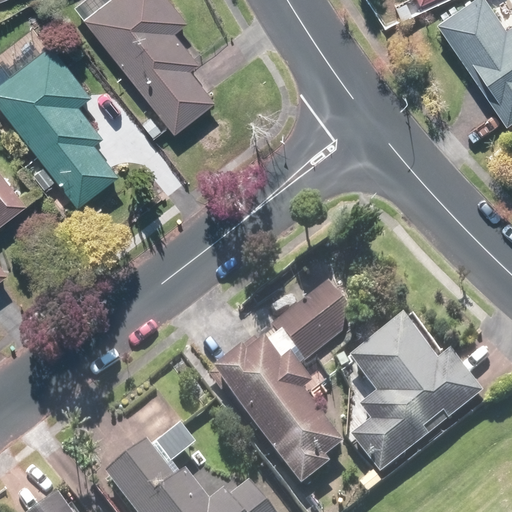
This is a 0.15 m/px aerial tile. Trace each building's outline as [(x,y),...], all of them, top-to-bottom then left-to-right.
[(90,0),(80,8),(178,134),(221,100),(198,70),(206,64),(180,32),(191,23),(172,0),(90,0)] [(490,0),(475,0),(442,22),(510,124),(511,122),(511,24),(508,27),(490,0)] [(0,69),(0,109),(80,208),(123,172),(100,144),(107,138),(83,109),(98,97),(54,43),(19,71),(11,61),(0,69)] [(0,280),(13,270),(0,253),(0,229),(31,205),(0,165),(0,280)] [(335,285),(217,370),(303,489),(335,466),(330,458),(347,446),(307,391),(317,384),(302,364),(362,322),(335,285)] [(352,440),(381,476),(486,393),(454,353),(443,361),(409,318),(354,361),(380,395),(363,408),(374,423),(352,440)] [(150,442),(109,474),(138,511),(274,511),(251,482),(233,496),(228,488),(212,501),(189,472),(179,479),(150,442)] [(73,511),(61,495),(38,511),(73,511)]
